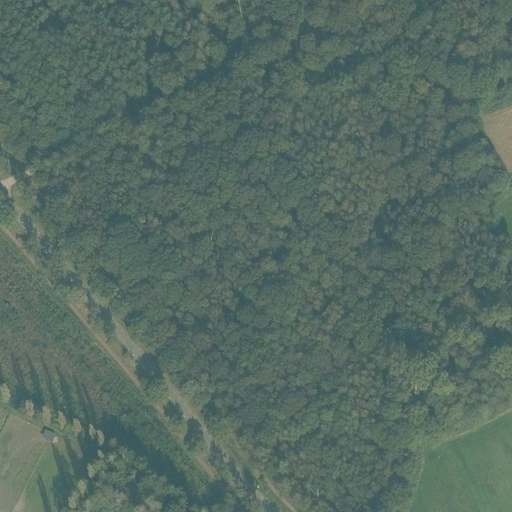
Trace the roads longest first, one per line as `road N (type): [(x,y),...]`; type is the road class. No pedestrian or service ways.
road 1 (tertiary): [(271,511),(0,193)]
road 2 (track): [(238,0),(247,54),(230,73),(20,174)]
road 3 (track): [(247,54),(266,55),(325,85),(412,89),(477,110)]
